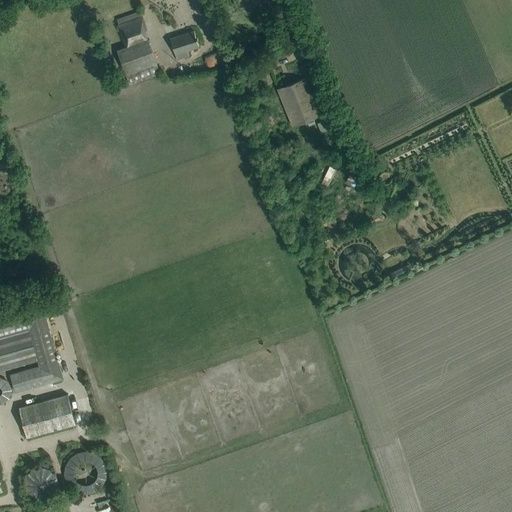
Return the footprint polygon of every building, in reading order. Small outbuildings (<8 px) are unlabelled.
[(148,30),(144,20),(141,11),(117,19),(126,45),(116,48),(129,85),(160,74),(145,31),(148,30)] [(199,46),(197,40),(194,30),(170,38),(176,59),(189,55),(187,50),(199,46)] [(216,63),(231,57),(226,46),(212,52),(216,63)] [(311,74),(306,63),(300,65),(305,77),(311,74)] [(313,117),(320,114),(305,77),(277,88),(292,125),(306,119),(312,117),(313,117)] [(312,117),(306,119),(309,125),(315,123),(313,117),(312,117)] [(330,117),(316,123),(320,133),(334,127),(330,117)] [(0,492),(5,491),(0,473),(0,370),(37,359),(39,366),(10,374),(15,391),(63,378),(42,305),(0,316),(0,492)] [(26,436),(76,423),(68,393),(19,407),(26,436)] [(124,511),(117,485),(109,487),(113,501),(109,502),(111,510),(103,511),(124,511)]
